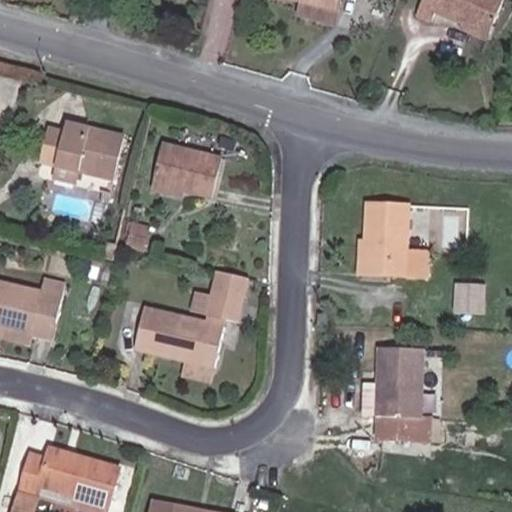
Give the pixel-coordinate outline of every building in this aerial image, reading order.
[(345,19),(349,0),(265,0),(302,9),(345,19)] [(437,20),(461,30),(487,40),(500,5),(487,0),(421,0),(412,24),(432,32),(437,20)] [(341,34),(345,19),(302,9),(299,24),(341,34)] [(487,40),(461,30),(457,42),(483,52),(487,40)] [(30,160),(45,164),(65,169),(103,179),(115,135),(57,120),(53,133),(39,128),(30,160)] [(180,177),(178,190),(203,196),(213,155),(156,142),(150,170),(180,177)] [(65,169),(45,164),(43,177),(63,183),(65,169)] [(177,196),(178,190),(180,177),(150,170),(146,188),(177,196)] [(405,253),(407,204),(368,203),(367,244),(376,243),(374,275),(426,277),(427,253),(405,253)] [(126,232),(123,252),(141,256),(144,237),(126,232)] [(376,243),(367,244),(359,243),(359,274),(374,275),(376,243)] [(29,313),(51,319),(59,285),(0,270),(0,326),(25,333),(29,313)] [(234,321),(244,279),(210,271),(200,313),(222,319),(234,321)] [(491,314),(493,284),(458,282),(456,312),(491,314)] [(211,365),(221,326),(198,320),(139,305),(130,345),(211,365)] [(312,306),(311,326),(322,326),(323,306),(312,306)] [(47,338),(51,319),(29,313),(25,333),(47,338)] [(221,326),(222,319),(200,313),(198,320),(221,326)] [(0,340),(22,345),(25,333),(0,326),(0,340)] [(377,416),(377,440),(425,443),(426,420),(412,418),(416,350),(372,348),(370,383),(369,394),(368,417),(377,416)] [(369,394),(370,383),(357,383),(357,393),(369,394)] [(368,417),(369,394),(357,393),(356,416),(368,417)] [(69,462),(71,452),(43,445),(41,455),(69,462)] [(113,463),(71,452),(69,462),(41,455),(39,460),(25,456),(18,482),(69,496),(101,506),(113,463)] [(66,508),(69,496),(18,482),(15,495),(32,499),(43,502),(66,508)] [(28,511),(32,499),(15,495),(9,511),(28,511)] [(40,511),(43,502),(32,499),(28,511),(40,511)] [(194,511),(166,506),(146,502),(143,511),(194,511)]
